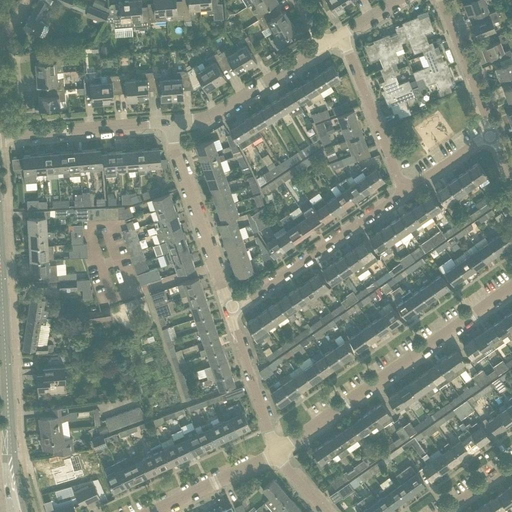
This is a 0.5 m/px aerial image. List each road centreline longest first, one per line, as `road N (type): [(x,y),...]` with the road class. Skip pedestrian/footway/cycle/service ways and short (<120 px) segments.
road 1 (residential): [(275,455),(511,287)]
road 2 (residential): [(229,312),(401,191)]
road 3 (residential): [(229,312),(171,126)]
road 4 (residential): [(171,126),(205,117),(321,46)]
road 5 (residential): [(401,191),(342,35)]
road 6 (residential): [(275,455),(229,312)]
road 7 (residential): [(26,133),(171,126)]
road 8 (residential): [(492,131),(439,0)]
road 9 (residential): [(153,511),(275,455)]
road 10 (secondary): [(8,441),(0,319)]
